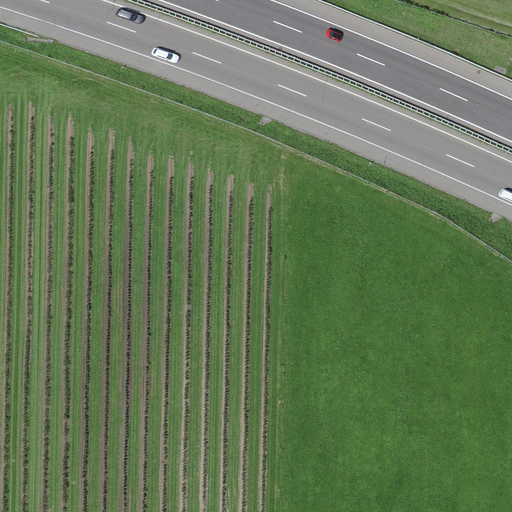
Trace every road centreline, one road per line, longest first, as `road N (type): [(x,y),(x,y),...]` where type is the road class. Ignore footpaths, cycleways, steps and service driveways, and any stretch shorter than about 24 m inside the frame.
road 1 (motorway): [(39,0),(274,85),(511,185)]
road 2 (motorway): [(511,120),(215,0)]
